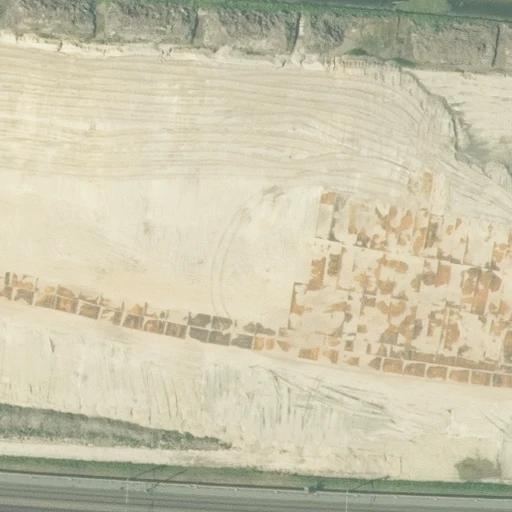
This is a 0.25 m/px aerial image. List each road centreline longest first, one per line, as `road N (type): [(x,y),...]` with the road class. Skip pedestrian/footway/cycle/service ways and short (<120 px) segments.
road 1 (track): [(0,209),(511,293)]
road 2 (track): [(0,447),(511,470)]
